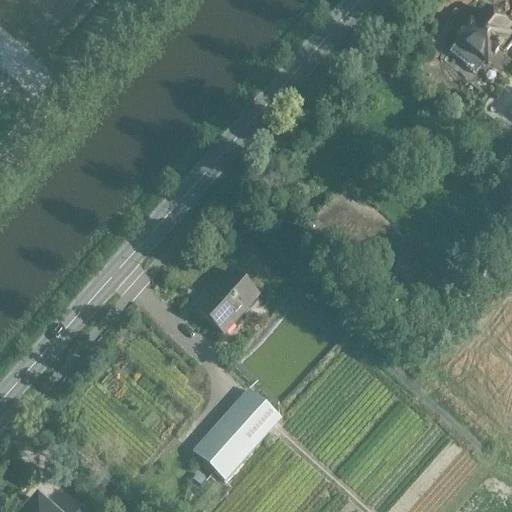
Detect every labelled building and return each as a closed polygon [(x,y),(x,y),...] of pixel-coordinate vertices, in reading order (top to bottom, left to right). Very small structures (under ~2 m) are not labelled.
[(511,30),(489,11),(478,23),(476,21),(460,38),(462,40),(451,53),(476,75),(487,62),(489,64),(499,52),(505,57),(511,48),(511,30)] [(511,176),(511,142),(495,162),(511,176)] [(223,333),(256,296),(230,273),(197,310),(223,333)] [(249,393),(194,454),(226,482),(280,421),(249,393)] [(50,511),(36,500),(26,511),(50,511)]
